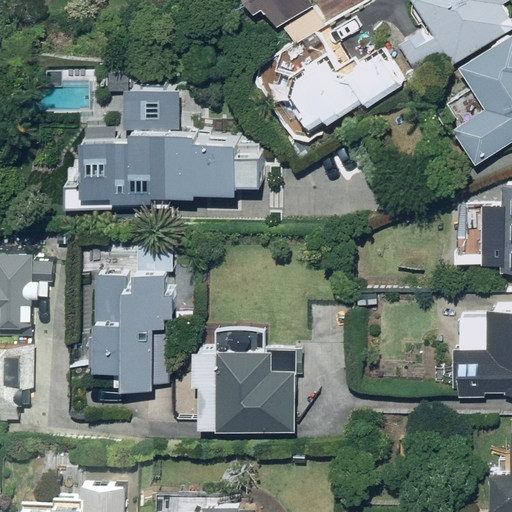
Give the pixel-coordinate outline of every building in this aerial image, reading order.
[(255,0),(259,8),(271,3),(279,22),(287,18),(297,41),(332,25),(319,0),(255,0)] [(406,37),(428,71),(453,55),(456,60),(511,25),(511,8),(507,0),(421,0),(434,19),(406,37)] [(456,118),(479,157),(511,136),(511,29),(464,59),(477,81),(456,93),(467,111),(456,118)] [(344,69),(331,48),(277,84),(290,110),(299,103),(314,127),(367,93),(372,100),(406,77),(384,43),(344,69)] [(88,133),(86,182),(114,183),(114,191),(154,192),(154,188),(197,190),(198,183),(239,185),(239,179),(263,180),(264,148),(243,147),(244,133),(198,131),(198,121),(184,120),(185,86),(130,84),(128,121),(122,121),(122,134),(88,133)] [(511,173),(508,173),(506,198),(470,195),(468,230),(461,229),(459,253),(504,256),(504,261),(511,261),(511,173)] [(140,262),(136,262),(135,280),(131,280),(131,268),(99,267),(94,362),(125,364),(125,366),(118,366),(117,381),(129,382),(129,380),(157,382),(159,317),(170,317),(171,308),(177,309),(179,283),(169,282),(170,265),(175,265),(177,236),(142,234),(140,262)] [(0,246),(0,321),(33,322),(34,292),(49,293),(50,278),(58,278),(58,259),(37,258),(37,248),(0,246)] [(511,299),(492,298),(491,338),(458,337),(457,377),(463,378),(463,389),(488,389),(488,384),(508,384),(507,388),(511,388),(511,299)] [(44,393),(46,338),(0,335),(0,423),(26,425),(27,392),(44,393)] [(299,423),(300,359),(275,359),(275,341),(197,340),(196,415),(200,415),(200,421),(299,423)] [(511,464),(495,463),(493,506),(511,507),(511,464)] [(22,495),(21,511),(131,511),(133,469),(120,469),(119,475),(86,474),(85,493),(59,492),(59,497),(22,495)] [(243,511),(243,499),(211,499),(211,505),(175,505),(174,511),(243,511)]
